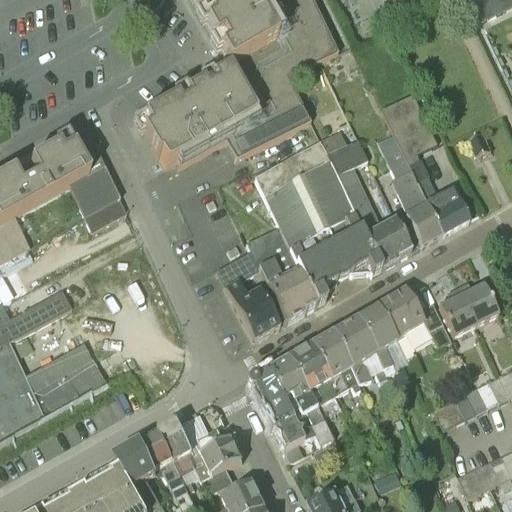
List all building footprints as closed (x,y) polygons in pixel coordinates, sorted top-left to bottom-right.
[(175,167),(178,172),(177,173),(178,174),(224,148),(234,167),(309,128),(287,83),(337,59),(308,0),(185,0),(228,74),(135,127),(135,128),(136,128),(148,149),(154,146),(160,158),(155,161),(156,163),(158,162),(164,173),(175,167)] [(483,0),(466,0),(470,8),(484,2),(483,0)] [(511,0),(490,0),(472,9),(480,27),(511,12),(511,0)] [(406,171),(409,170),(417,166),(415,160),(436,150),(412,100),(394,109),(386,113),(381,115),(393,140),(392,140),(406,171)] [(476,162),(477,163),(490,157),(490,156),(482,139),(469,145),(477,162),(476,162)] [(392,225),(409,260),(441,242),(415,188),(406,171),(392,140),(377,148),(394,182),(389,184),(406,218),(392,225)] [(0,230),(68,191),(103,173),(92,150),(89,152),(89,153),(77,160),(69,146),(68,145),(0,183),(0,230)] [(380,276),(409,260),(392,225),(380,231),(352,173),(367,166),(357,146),(325,161),(380,276)] [(277,234),(314,314),(324,308),(322,304),(325,303),(324,302),(333,290),(334,290),(335,290),(336,289),(336,288),(349,281),(350,281),(351,281),(351,280),(352,280),(366,279),(366,280),(368,278),(370,282),(380,276),(325,161),(319,148),(253,184),(262,202),(278,234),(277,234)] [(103,173),(68,191),(84,224),(118,205),(103,173)] [(415,188),(441,242),(468,227),(457,206),(451,193),(440,199),(436,201),(427,183),(415,188)] [(90,236),(125,219),(118,205),(84,224),(90,236)] [(0,230),(0,269),(29,253),(14,223),(0,230)] [(258,277),(275,313),(283,331),(314,314),(277,234),(245,250),(248,257),(258,277)] [(258,277),(248,257),(214,277),(232,311),(252,349),(278,334),(257,296),(244,303),(236,289),(258,277)] [(475,332),(497,322),(482,291),(470,296),(466,289),(456,294),(475,332)] [(452,343),(475,332),(456,294),(446,299),(449,306),(437,312),(452,343)] [(450,348),(440,327),(431,310),(416,317),(404,296),(375,313),(394,345),(395,347),(403,365),(413,361),(411,356),(431,344),(437,355),(450,348)] [(0,310),(0,353),(7,349),(7,348),(71,316),(61,297),(7,324),(0,310)] [(403,365),(395,347),(394,345),(375,313),(374,314),(355,325),(375,358),(374,359),(382,375),(384,380),(405,371),(403,365)] [(385,383),(384,380),(382,375),(374,359),(375,358),(355,325),(355,324),(331,338),(351,373),(350,373),(358,391),(371,385),(369,381),(373,379),(378,387),(385,383)] [(350,393),(352,398),(359,395),(358,391),(350,373),(351,373),(331,338),(309,351),(337,401),(350,393)] [(7,349),(0,353),(0,447),(105,389),(83,350),(61,361),(24,382),(7,349)] [(287,364),(314,413),(323,409),(337,401),(309,351),(287,364)] [(310,432),(320,426),(314,413),(287,364),(267,376),(279,398),(283,407),(288,404),(299,423),(304,421),(310,432)] [(271,437),(272,437),(292,426),(283,407),(279,398),(267,376),(254,383),(253,383),(250,394),(271,437)] [(509,404),(511,402),(511,381),(510,377),(499,382),(509,404)] [(498,409),(509,404),(499,382),(487,388),(498,409)] [(487,415),(498,409),(487,388),(476,393),(487,415)] [(475,420),(487,415),(476,393),(465,398),(475,420)] [(465,425),(475,420),(465,398),(454,403),(465,425)] [(427,416),(433,413),(436,412),(432,403),(423,407),(427,416)] [(454,431),(465,425),(454,403),(443,409),(454,431)] [(443,436),(454,431),(443,409),(433,414),(443,436)] [(400,424),(395,427),(399,435),(404,432),(400,424)] [(318,453),(331,447),(332,447),(322,425),(320,426),(310,432),(303,436),(296,435),(292,426),(272,437),(282,458),(303,448),(302,447),(313,442),(318,453)] [(180,481),(188,498),(195,494),(190,486),(199,483),(190,464),(194,461),(178,427),(159,438),(180,481)] [(432,447),(440,443),(432,428),(424,432),(432,447)] [(202,486),(226,475),(242,467),(231,444),(224,447),(218,434),(198,443),(205,458),(194,462),(194,461),(190,464),(199,483),(200,482),(202,486)] [(179,511),(194,511),(188,498),(180,481),(159,438),(140,449),(155,476),(158,481),(163,478),(179,511)] [(145,489),(158,481),(155,476),(140,449),(114,464),(121,476),(141,511),(159,511),(161,511),(149,491),(145,489)] [(311,460),(318,473),(339,462),(332,449),(311,460)] [(511,483),(511,457),(502,462),(511,483)] [(500,489),(511,483),(502,462),(491,467),(500,489)] [(489,494),(500,489),(491,467),(479,473),(489,494)] [(479,499),(489,494),(479,473),(469,478),(479,499)] [(226,475),(202,486),(209,499),(233,488),(226,475)] [(141,511),(121,476),(100,487),(99,485),(92,489),(93,491),(85,496),(83,492),(69,500),(71,504),(56,511),(141,511)] [(468,504),(479,499),(469,478),(458,483),(468,504)] [(388,496),(382,482),(375,485),(380,499),(388,496)] [(263,511),(252,487),(236,495),(221,502),(225,511),(263,511)] [(343,510),(336,495),(307,509),(308,511),(359,511),(356,504),(343,510)]
